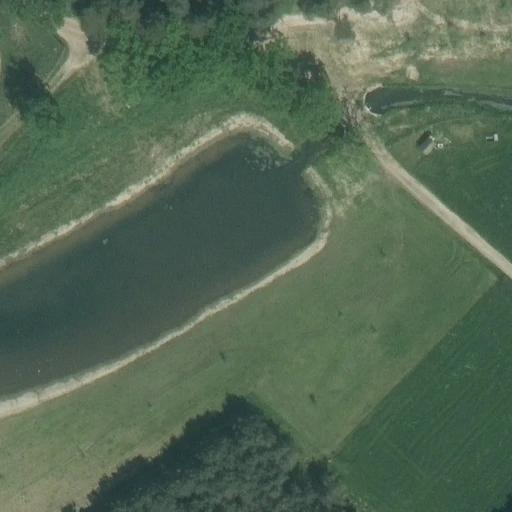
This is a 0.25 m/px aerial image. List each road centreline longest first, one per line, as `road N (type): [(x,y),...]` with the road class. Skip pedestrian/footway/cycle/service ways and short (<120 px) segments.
road 1 (track): [(511,265),(229,26),(92,44),(38,0)]
road 2 (track): [(229,26),(400,0)]
